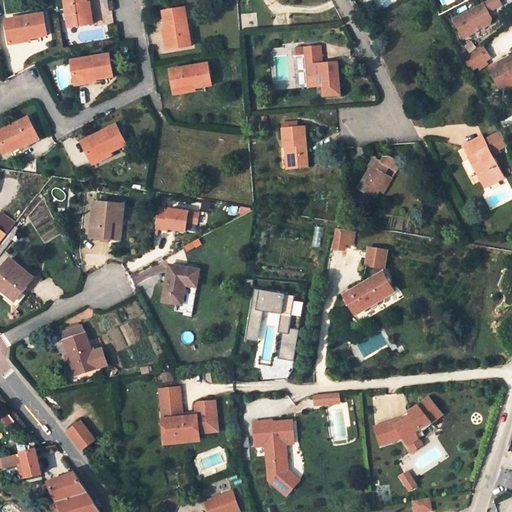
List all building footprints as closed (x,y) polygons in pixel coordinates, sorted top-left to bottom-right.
[(61,0),(66,24),(85,21),(82,2),(84,1),(83,0),(61,0)] [(489,0),(483,0),(475,5),(479,13),(493,6),(489,0)] [(87,1),(84,1),(82,2),(85,21),(90,20),(87,1)] [(475,5),(445,20),(455,39),(480,26),(475,17),(480,15),(479,13),(475,5)] [(183,9),(162,12),(164,30),(167,30),(170,51),(188,48),(183,9)] [(24,37),(42,34),(39,12),(0,18),(3,37),(24,34),(24,37)] [(170,51),(167,30),(164,30),(160,31),(163,52),(170,51)] [(24,34),(3,37),(4,43),(24,40),(24,37),(24,34)] [(460,54),(465,50),(461,44),(456,48),(460,54)] [(336,96),(333,62),(317,64),(315,46),(290,49),(291,58),(300,57),(303,89),(317,88),(318,98),(336,96)] [(482,58),(474,46),(466,51),(467,52),(468,53),(463,57),(470,66),(482,58)] [(73,76),(93,72),(93,74),(111,71),(107,50),(69,57),(73,76)] [(496,62),(499,68),(510,62),(507,56),(496,62)] [(303,89),(300,57),(291,58),(294,90),(303,89)] [(462,71),(470,66),(463,57),(458,60),(456,57),(454,59),(462,71)] [(511,60),(510,62),(499,68),(496,62),(479,71),(487,85),(493,82),(495,86),(505,81),(507,86),(508,87),(511,85),(511,60)] [(192,88),(209,85),(206,63),(168,70),(172,89),(191,86),(192,88)] [(94,78),(93,74),(93,72),(73,76),(74,82),(94,78)] [(493,82),(487,85),(492,94),(507,86),(505,81),(495,86),(493,82)] [(191,86),(172,89),(173,95),(192,91),(192,88),(191,86)] [(18,146),(37,138),(28,120),(0,132),(0,150),(3,156),(19,149),(18,146)] [(112,123),(77,139),(85,156),(103,147),(105,149),(121,142),(112,123)] [(277,131),(279,147),(285,147),(286,151),(284,151),(285,170),(304,169),(300,128),(293,129),(292,123),(283,124),(283,130),(277,131)] [(498,149),(491,136),(477,143),(475,139),(456,149),(478,192),(497,181),(485,158),(491,155),(490,153),(498,149)] [(39,143),(37,138),(18,146),(19,149),(21,152),(39,143)] [(105,149),(103,147),(85,156),(88,162),(107,153),(105,149)] [(354,190),(371,199),(377,190),(375,189),(382,177),(379,175),(384,167),(391,171),(395,163),(384,156),(378,157),(376,162),(368,159),(364,167),(366,168),(354,190)] [(381,192),(388,180),(382,177),(375,189),(377,190),(381,192)] [(118,220),(120,206),(89,203),(86,239),(104,241),(107,219),(118,220)] [(116,242),(118,220),(107,219),(104,241),(116,242)] [(348,246),(350,234),(333,231),(331,243),(341,245),(348,246)] [(340,251),(341,245),(331,243),(330,250),(340,251)] [(382,253),(364,249),(358,278),(361,279),(359,284),(357,286),(338,296),(348,316),(388,294),(377,274),(382,253)] [(0,292),(11,302),(28,281),(18,273),(19,272),(5,260),(0,266),(0,292)] [(158,303),(179,307),(182,287),(192,289),(195,271),(164,266),(158,303)] [(87,355),(78,327),(58,334),(61,342),(59,343),(71,379),(104,368),(98,351),(87,355)] [(211,434),(209,405),(192,406),(189,409),(190,418),(176,419),(174,390),(154,391),(157,437),(170,436),(170,443),(193,441),(192,436),(211,434)] [(327,405),(327,395),(310,397),(311,406),(327,405)] [(334,395),(327,395),(327,405),(335,404),(334,395)] [(393,423),(371,430),(376,449),(400,442),(404,450),(415,444),(421,440),(419,436),(429,429),(440,420),(426,402),(415,411),(406,416),(407,420),(401,425),(398,422),(393,423)] [(88,442),(74,423),(61,434),(74,452),(88,442)] [(267,423),(247,425),(248,445),(259,444),(259,448),(262,483),(280,498),(293,483),(279,471),(279,460),(276,460),(275,447),(288,446),(287,424),(272,425),(273,431),(268,431),(267,425),(267,423)] [(170,436),(157,437),(158,446),(193,443),(193,441),(170,443),(170,436)] [(419,450),(415,444),(404,450),(408,456),(419,450)] [(30,451),(0,458),(0,469),(15,466),(19,480),(37,476),(30,451)] [(68,475),(41,484),(42,486),(32,490),(42,511),(44,511),(53,509),(54,511),(92,511),(92,510),(80,493),(68,475)] [(403,478),(395,482),(404,496),(411,492),(403,478)] [(233,511),(226,493),(198,504),(201,511),(233,511)]
